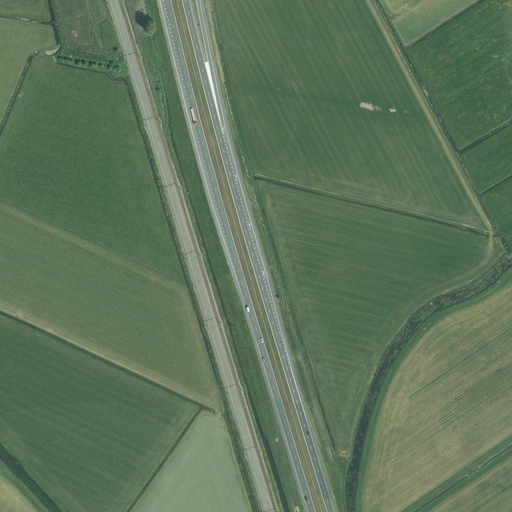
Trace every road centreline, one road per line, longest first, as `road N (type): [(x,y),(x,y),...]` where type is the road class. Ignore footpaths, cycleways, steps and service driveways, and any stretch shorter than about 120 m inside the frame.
road 1 (motorway): [(167,0),(311,511)]
road 2 (motorway): [(330,511),(219,135)]
road 3 (motorway): [(219,135),(197,0)]
road 4 (motorway): [(219,135),(186,3)]
